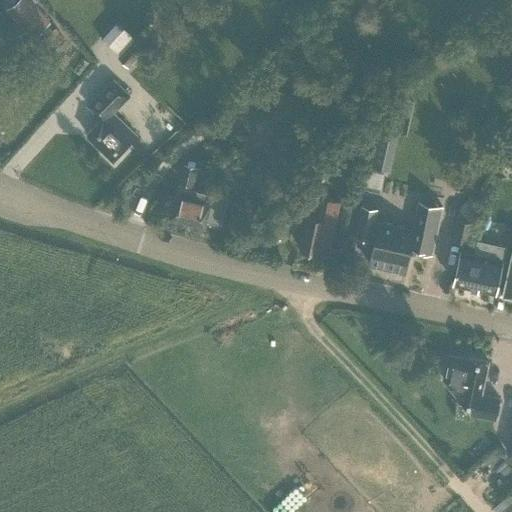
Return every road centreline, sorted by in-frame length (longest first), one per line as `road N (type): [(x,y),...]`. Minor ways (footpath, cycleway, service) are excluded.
road 1 (unclassified): [(511,327),(264,276),(0,192)]
road 2 (track): [(0,407),(298,283)]
